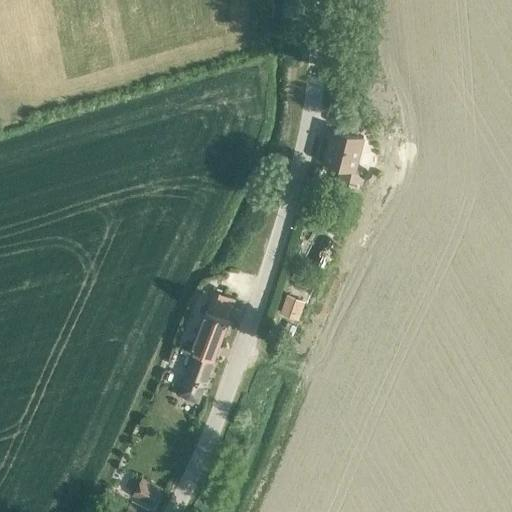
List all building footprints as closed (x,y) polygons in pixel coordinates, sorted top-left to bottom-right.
[(353,171),(362,136),(354,134),(357,121),(345,118),(342,130),(331,128),(322,163),(340,167),(336,182),(358,188),(362,173),(353,171)] [(321,256),(317,266),(322,268),(326,259),(321,256)] [(177,388),(200,396),(230,315),(227,315),(234,293),(218,285),(216,290),(209,306),(177,388)] [(210,288),(204,304),(209,306),(216,290),(210,288)] [(286,296),(279,314),(297,321),(304,302),(286,296)] [(285,323),(281,337),(290,340),(295,327),(285,323)] [(142,477),(132,494),(152,506),(162,489),(142,477)]
